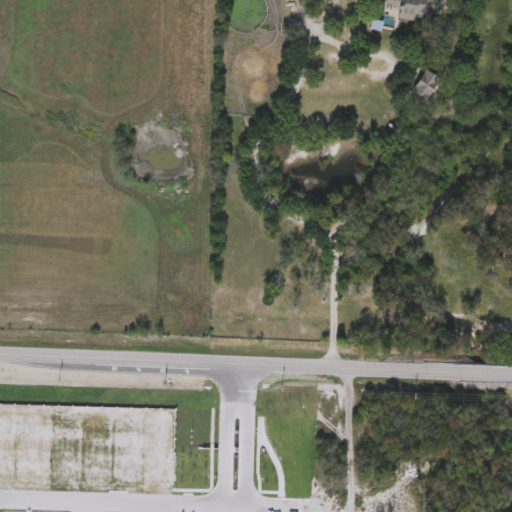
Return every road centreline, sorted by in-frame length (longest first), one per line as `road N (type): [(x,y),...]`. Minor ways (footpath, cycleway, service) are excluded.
road 1 (secondary): [(0,353),(511,374)]
road 2 (residential): [(0,498),(292,509)]
road 3 (residential): [(243,508),(248,363)]
